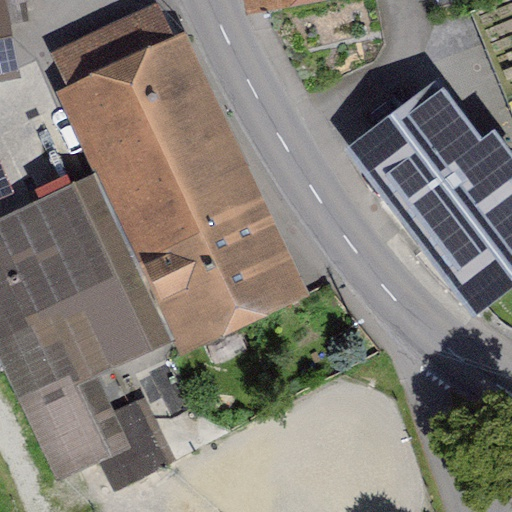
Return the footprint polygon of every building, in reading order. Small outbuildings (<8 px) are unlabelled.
[(3,0),(0,0),(0,80),(19,76),(3,0)] [(249,0),(251,10),(304,0),(249,0)] [(58,84),(96,169),(139,264),(174,340),(182,358),(313,299),(190,25),(58,84)] [(417,222),(502,157),(441,79),(357,144),(417,222)] [(511,170),(502,157),(417,222),(478,301),(511,275),(511,170)] [(0,199),(15,193),(0,158),(0,199)] [(0,211),(0,329),(139,264),(96,169),(0,211)] [(97,373),(174,340),(139,264),(0,329),(0,364),(50,477),(98,455),(116,487),(174,457),(146,392),(114,406),(97,373)]
